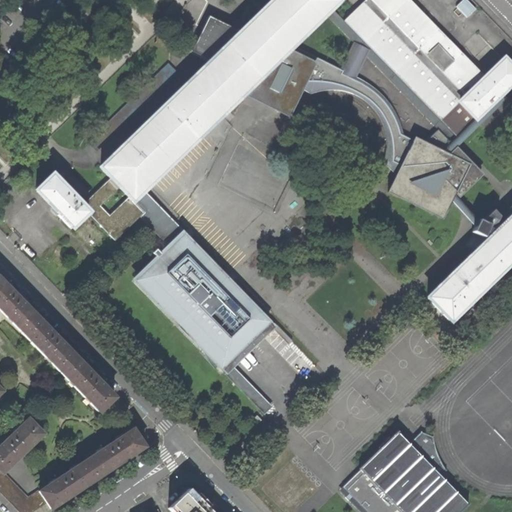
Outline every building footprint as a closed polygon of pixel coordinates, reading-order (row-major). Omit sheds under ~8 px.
[(331,8),(338,1),(336,0),(274,0),(239,34),(212,60),(100,168),(110,178),(119,188),(128,197),(131,201),(242,94),(291,47),(325,14),(331,8)] [(349,0),(357,9),(344,21),(457,138),(511,83),(511,67),(504,59),(485,78),(432,23),(423,14),(409,0),(366,0),(363,3),(360,0),(349,0)] [(469,0),(461,0),(457,5),(467,16),(476,8),(469,0)] [(431,6),(423,14),(432,23),(440,16),(435,10),(431,6)] [(451,143),(457,138),(344,21),(331,8),(325,14),(437,130),(451,143)] [(193,51),(212,60),(239,34),(209,20),(201,35),(193,51)] [(288,117),(304,84),(314,64),(312,63),(315,58),(291,47),(242,94),(288,117)] [(391,162),(401,166),(402,163),(403,163),(406,155),(406,154),(412,144),(412,143),(413,141),(400,134),(398,129),(396,124),(393,117),(390,111),(386,106),(381,99),(374,93),(368,88),(361,82),(353,78),(345,76),(343,76),(345,74),(315,58),(312,63),(314,64),(304,84),(307,83),(312,83),(318,82),(323,82),(330,83),(336,85),(344,87),(349,89),(354,91),(360,94),(365,98),(371,102),(375,106),(379,110),(382,116),(385,122),(387,127),(389,133),(391,139),(391,146),(392,152),(391,162)] [(437,216),(441,218),(443,214),(443,213),(446,206),(447,206),(449,202),(444,199),(453,190),(458,196),(481,174),(455,148),(453,150),(448,145),(451,143),(437,130),(421,145),(417,143),(418,141),(414,139),(413,141),(412,143),(412,144),(406,154),(406,155),(403,163),(402,163),(401,166),(400,168),(397,174),(394,179),(394,180),(390,188),(388,193),(392,195),(392,194),(401,198),(400,199),(404,200),(404,199),(413,204),(412,204),(416,206),(417,206),(424,209),(424,210),(428,212),(429,211),(437,215),(437,216)] [(71,229),(88,213),(81,206),(52,176),(37,191),(49,204),(59,214),(58,215),(71,229)] [(143,213),(131,201),(128,197),(109,215),(100,206),(119,188),(110,178),(89,198),(81,206),(88,213),(115,241),(143,213)] [(427,297),(449,321),(488,283),(487,283),(500,271),(500,272),(511,260),(511,215),(491,235),(459,267),(461,269),(455,275),(453,273),(427,297)] [(183,235),(158,259),(163,264),(178,249),(237,309),(241,305),(228,292),(233,287),(183,235)] [(220,367),(267,322),(233,287),(228,292),(241,305),(237,309),(178,249),(163,264),(158,259),(136,281),(220,367)] [(156,257),(160,254),(156,249),(152,253),(156,257)] [(0,310),(21,333),(36,318),(15,296),(0,280),(0,310)] [(36,318),(21,333),(60,373),(75,358),(55,337),(36,318)] [(60,373),(99,413),(114,398),(93,376),(75,358),(60,373)] [(0,471),(3,474),(43,434),(28,419),(0,446),(0,471)] [(121,464),(145,448),(133,430),(86,461),(98,479),(121,464)] [(459,511),(467,505),(467,504),(466,505),(439,477),(445,471),(443,466),(440,462),(437,456),(435,449),(433,444),(432,437),(420,433),(408,445),(396,433),(397,433),(396,432),(359,468),(359,469),(341,487),(365,511),(459,511)] [(75,493),(98,479),(86,461),(39,492),(46,503),(50,509),(75,493)] [(0,492),(18,511),(32,511),(37,509),(27,499),(3,474),(0,471),(0,492)] [(205,511),(204,511),(207,509),(202,503),(188,489),(168,508),(172,511),(205,511)] [(37,509),(46,503),(39,492),(27,499),(37,509)]
